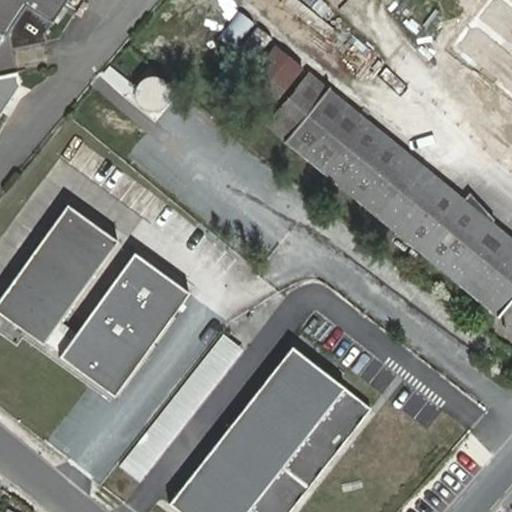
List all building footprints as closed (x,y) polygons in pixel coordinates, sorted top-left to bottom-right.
[(0,0),(0,45),(6,37),(33,56),(69,0),(0,0)] [(295,0),(282,0),(276,9),(321,45),(333,30),(295,0)] [(236,12),(217,40),(232,50),(251,22),(236,12)] [(232,97),(261,121),(303,69),(274,45),(232,97)] [(511,177),(511,73),(499,91),(511,99),(511,146),(498,167),(511,177)] [(497,317),(511,298),(511,240),(308,74),(266,126),(497,317)] [(118,242),(67,206),(0,299),(0,314),(43,345),(45,342),(59,323),(118,242)] [(59,357),(114,396),(189,292),(134,253),(76,335),(62,354),(59,357)] [(45,342),(62,354),(76,335),(59,323),(45,342)] [(224,336),(120,467),(140,483),(243,351),(224,336)] [(169,509),(173,511),(293,511),(371,413),(292,351),(169,509)]
